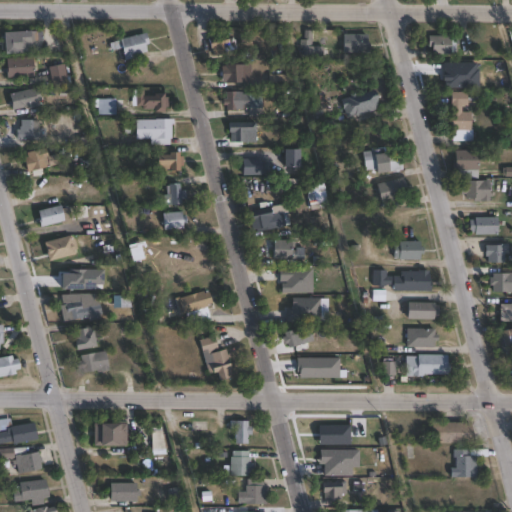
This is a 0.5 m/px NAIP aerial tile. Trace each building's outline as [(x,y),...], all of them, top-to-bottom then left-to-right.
[(311,29),(311,46),(323,46),(323,57),(303,57),(303,48),(300,48),(300,39),(304,39),(304,29),(311,29)] [(30,30),(30,31),(35,30),(36,51),(28,51),(28,52),(4,54),(3,31),(30,30)] [(136,57),(125,60),(120,39),(146,32),(149,43),(145,44),(147,51),(135,54),(136,57)] [(367,33),(367,41),(370,41),(370,53),(353,52),(353,54),(348,54),(348,52),(342,52),(343,50),(340,50),(340,38),(343,38),(343,33),(367,33)] [(224,44),(225,52),(214,55),(212,47),(210,48),(208,38),(226,34),(228,43),(224,44)] [(459,39),(458,42),(457,42),(456,53),(451,53),(451,54),(432,53),(432,46),(428,46),(428,35),(456,36),(456,39),(459,39)] [(33,76),(7,77),(6,58),(32,56),(33,76)] [(68,83),(50,88),(47,75),(50,74),(48,66),(63,63),(68,83)] [(251,64),(251,82),(224,82),(224,81),(222,81),(222,66),(225,66),(225,64),(251,64)] [(289,86),(269,85),(269,74),(289,74),(289,86)] [(37,104),(12,110),(9,93),(38,87),(41,100),(37,101),(37,104)] [(381,109),(346,117),(341,96),(376,88),(381,109)] [(241,91),(241,94),(248,93),(249,107),(246,107),(246,109),(226,109),(226,105),(223,105),(222,99),(226,99),(226,91),(241,91)] [(462,105),(462,112),(472,112),(472,130),(466,130),(466,140),(452,140),(451,92),(467,92),(467,91),(478,91),(478,105),(462,105)] [(164,92),(164,97),(168,97),(168,106),(164,107),(165,111),(155,112),(154,109),(143,109),(142,96),(154,96),(154,93),(164,92)] [(116,115),(98,114),(98,98),(116,98),(116,115)] [(171,124),(171,144),(150,144),(150,138),(143,138),(143,124),(155,123),(155,119),(174,119),(174,124),(171,124)] [(38,120),(38,128),(45,128),(45,141),(29,141),(29,139),(16,139),(16,129),(19,129),(19,126),(21,126),(21,120),(38,120)] [(256,122),(256,142),(230,142),(230,132),(229,132),(229,122),(256,122)] [(47,167),(27,172),(23,158),(27,157),(26,152),(46,147),(48,157),(45,158),(47,167)] [(300,167),(285,167),(285,149),(300,149),(300,167)] [(374,150),(374,154),(398,151),(400,170),(377,173),(375,162),(364,163),(363,151),(374,150)] [(478,170),(455,169),(455,150),(478,150),(478,170)] [(179,151),(180,156),(183,156),(183,165),(180,165),(180,170),(164,170),(163,165),(158,165),(158,155),(169,154),(169,152),(179,151)] [(262,175),(242,175),(241,159),(261,158),(262,175)] [(409,196),(382,203),(377,184),(404,177),(409,196)] [(489,180),(489,189),(493,189),(493,196),(489,196),(490,201),(465,201),(465,193),(460,193),(460,185),(465,185),(465,180),(489,180)] [(180,183),(180,190),(185,190),(185,199),(181,199),(181,204),(171,205),(170,194),(166,194),(166,186),(169,185),(169,184),(180,183)] [(64,221),(39,227),(37,218),(39,217),(38,210),(61,205),(64,221)] [(266,218),(267,225),(253,229),(251,222),(250,222),(248,212),(270,207),(272,216),(266,218)] [(182,211),(182,215),(186,215),(186,223),(182,223),(183,229),(164,230),(163,213),(182,211)] [(498,217),(498,234),(475,234),(475,230),(469,230),(470,220),(475,220),(475,217),(498,217)] [(70,235),(72,239),(75,239),(77,249),(74,250),(75,253),(48,260),(43,242),(70,235)] [(299,250),(298,259),(273,259),(274,240),(292,240),(292,250),(299,250)] [(420,241),(420,246),(424,246),(423,254),(420,254),(420,260),(399,260),(399,258),(395,258),(395,241),(420,241)] [(509,245),(509,253),(504,253),(503,261),(486,260),(486,245),(500,246),(500,244),(509,245)] [(311,268),(279,268),(279,292),(311,292),(311,268)] [(430,270),(429,280),(431,280),(431,291),(392,291),(392,285),(385,285),(385,286),(372,286),(373,270),(386,270),(386,276),(393,276),(393,275),(400,276),(400,271),(418,271),(418,270),(430,270)] [(511,273),(511,292),(505,292),(505,291),(493,290),(493,283),(492,283),(492,280),(493,280),(493,273),(511,273)] [(204,291),(204,292),(208,291),(212,303),(207,304),(208,306),(199,309),(201,323),(188,324),(187,312),(182,314),(178,298),(204,291)] [(103,294),(103,316),(68,316),(68,308),(61,308),(61,295),(103,294)] [(129,306),(129,296),(113,296),(113,306),(129,306)] [(286,306),(286,319),(319,319),(319,297),(289,297),(289,306),(286,306)] [(439,305),(438,317),(434,317),(434,320),(407,319),(408,302),(435,302),(435,305),(439,305)] [(511,322),(500,322),(500,304),(511,304),(511,322)] [(92,325),(93,330),(99,329),(100,337),(95,338),(96,346),(76,350),(74,340),(75,340),(73,332),(76,332),(76,329),(86,327),(86,326),(92,325)] [(300,328),(301,330),(310,328),(312,335),(315,334),(318,343),(289,351),(284,332),(300,328)] [(438,334),(438,341),(435,341),(435,348),(406,347),(407,328),(435,329),(435,334),(438,334)] [(511,328),(511,353),(506,355),(501,331),(511,328)] [(343,332),(343,349),(355,349),(355,359),(329,358),(329,332),(343,332)] [(214,335),(218,351),(225,349),(230,369),(229,369),(231,376),(209,381),(198,339),(214,335)] [(105,351),(109,370),(83,375),(82,369),(78,370),(77,361),(81,360),(80,355),(105,351)] [(447,355),(447,364),(450,364),(449,376),(418,375),(418,377),(405,376),(406,356),(418,356),(418,354),(447,355)] [(0,357),(12,355),(13,359),(18,359),(19,369),(15,370),(16,374),(0,376),(0,357)] [(382,375),(395,375),(395,361),(382,361),(382,375)] [(0,419),(10,418),(11,426),(33,423),(35,441),(11,443),(11,441),(0,442),(0,419)] [(252,427),(251,435),(248,434),(248,444),(235,444),(235,430),(230,430),(230,421),(248,421),(248,427),(252,427)] [(471,444),(433,443),(433,422),(444,422),(472,423),(471,444)] [(120,446),(100,447),(100,446),(93,446),(93,423),(126,423),(127,446),(120,446)] [(470,449),(470,455),(477,455),(477,478),(451,478),(451,468),(456,468),(456,458),(453,458),(453,449),(470,449)] [(37,451),(38,458),(41,458),(42,462),(39,463),(40,468),(18,473),(14,456),(37,451)] [(249,451),(249,457),(251,457),(250,477),(230,477),(230,457),(232,457),(232,451),(249,451)] [(45,480),(46,488),(47,488),(49,497),(43,498),(44,505),(22,507),(21,502),(14,503),(13,491),(20,490),(19,483),(45,480)] [(346,482),(346,494),(340,494),(340,500),(336,500),(336,501),(328,501),(328,500),(324,500),(324,493),(323,493),(323,482),(346,482)] [(137,483),(137,490),(141,490),(141,496),(136,496),(136,503),(110,503),(110,483),(137,483)] [(268,486),(267,506),(237,506),(237,492),(245,492),(245,486),(268,486)]
